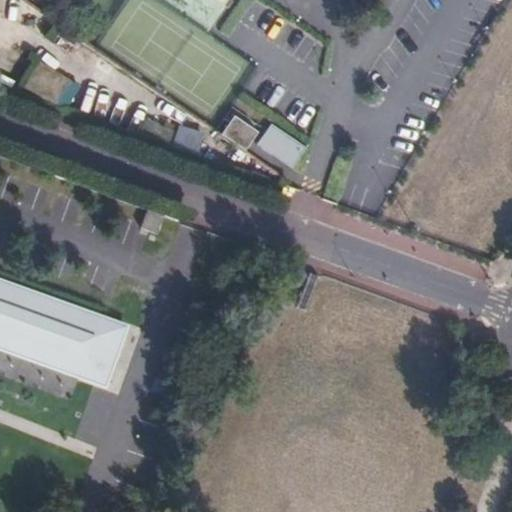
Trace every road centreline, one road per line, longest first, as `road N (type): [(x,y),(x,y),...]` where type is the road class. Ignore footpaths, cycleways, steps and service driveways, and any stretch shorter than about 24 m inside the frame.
road 1 (motorway): [(462,0),(271,511)]
road 2 (residential): [(511,311),(0,124)]
road 3 (motorway): [(330,511),(427,276),(511,37)]
